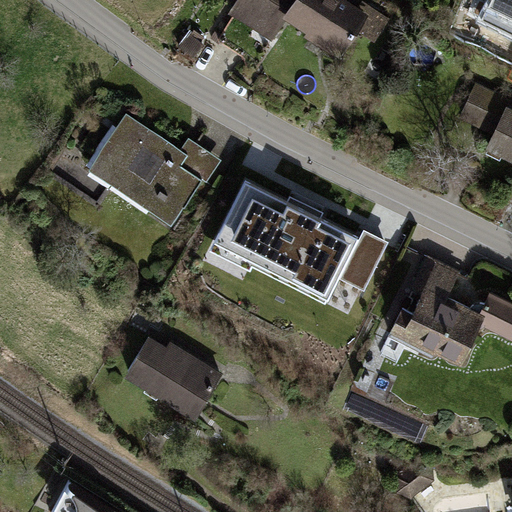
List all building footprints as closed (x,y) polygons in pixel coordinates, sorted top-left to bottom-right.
[(289,26),(303,0),(243,0),(234,16),(279,42),(289,26)] [(378,13),(356,0),(303,0),(289,26),(350,61),(378,13)] [(511,0),(477,0),(472,11),(511,29),(511,0)] [(511,160),(511,95),(480,81),(458,126),(496,140),(492,151),(511,160)] [(205,169),(124,114),(85,170),(167,225),(205,169)] [(389,244),(365,231),(360,240),(246,183),(216,244),(328,300),(339,280),(365,293),(389,244)] [(466,275),(431,259),(395,339),(469,373),(488,331),(511,342),(511,297),(499,292),(489,314),(455,299),(466,275)] [(231,378),(160,332),(128,379),(199,426),(231,378)] [(418,454),(394,470),(394,488),(412,494),(433,477),(435,461),(418,454)] [(125,511),(71,478),(53,511),(125,511)]
